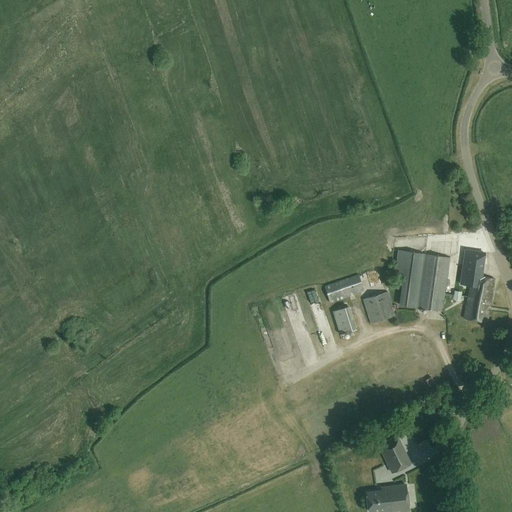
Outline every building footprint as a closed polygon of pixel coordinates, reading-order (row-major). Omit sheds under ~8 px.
[(450,257),(408,251),(398,250),(394,273),(405,275),(400,305),(442,311),(450,257)] [(488,307),(490,307),(494,279),(482,276),(483,253),(467,251),(462,284),(470,285),(465,318),(487,322),(489,311),(487,311),(488,307)] [(330,303),(364,291),(358,274),(324,286),(330,303)] [(370,323),(396,316),(388,291),(363,299),(370,323)] [(454,291),(453,299),(460,301),(462,292),(454,291)] [(350,305),(344,307),(343,303),(340,304),(340,305),(338,306),(338,304),(331,306),(333,311),(340,335),(357,329),(350,305)] [(403,417),(392,422),(396,431),(407,426),(403,417)] [(405,451),(397,436),(379,445),(386,461),(405,451)] [(409,510),(406,485),(381,488),(382,491),(367,493),(369,511),(385,509),(385,511),(388,511),(392,511),(392,510),(400,509),(400,511),(409,510)]
